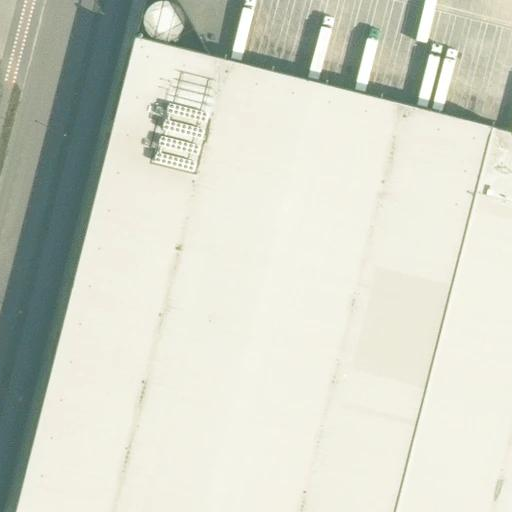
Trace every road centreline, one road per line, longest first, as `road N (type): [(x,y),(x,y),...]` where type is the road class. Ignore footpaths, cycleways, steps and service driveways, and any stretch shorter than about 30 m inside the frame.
road 1 (tertiary): [(0,350),(88,0)]
road 2 (tertiary): [(52,0),(0,206)]
